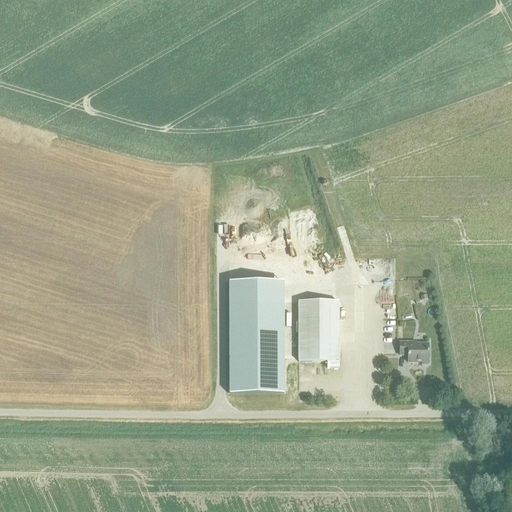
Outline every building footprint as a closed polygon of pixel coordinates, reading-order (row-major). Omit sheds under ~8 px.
[(350,269),(359,267),(357,258),(348,260),(350,269)] [(352,271),(354,278),(363,275),(360,268),(352,271)] [(283,282),(228,282),(229,395),(283,395),(283,282)] [(396,302),(383,302),(384,317),(396,317),(396,302)] [(338,303),(298,303),(299,363),(338,363),(338,303)] [(385,320),(385,336),(396,335),(396,320),(385,320)] [(408,356),(408,363),(428,363),(428,345),(416,345),(416,343),(400,343),(400,356),(408,356)]
